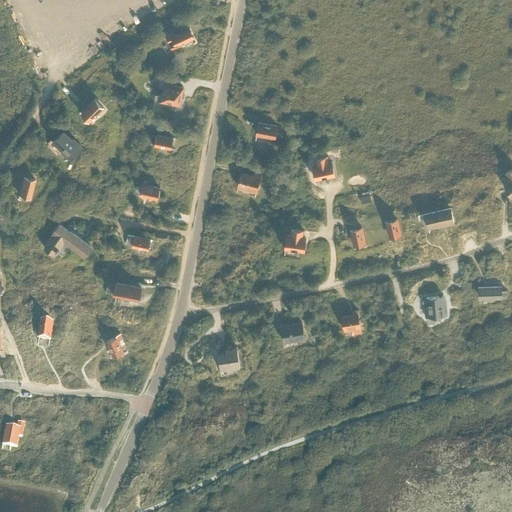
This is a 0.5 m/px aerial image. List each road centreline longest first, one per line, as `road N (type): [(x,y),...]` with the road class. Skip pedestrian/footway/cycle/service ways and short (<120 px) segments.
road 1 (residential): [(180,311),(432,265),(511,236)]
road 2 (unclassified): [(180,311),(241,0)]
road 3 (residential): [(0,163),(51,78),(24,0)]
road 4 (residential): [(146,405),(0,387)]
